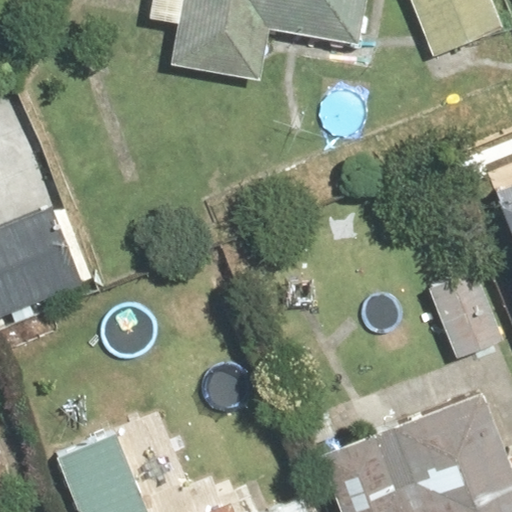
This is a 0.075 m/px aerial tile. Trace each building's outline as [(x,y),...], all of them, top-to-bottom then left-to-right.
[(380,0),(182,0),(174,54),(270,69),(278,18),(375,33),(380,0)] [(511,12),(507,0),(417,0),(436,49),(511,20),(511,12)] [(65,190),(0,217),(0,314),(101,271),(65,190)] [(511,232),(511,193),(498,199),(511,232)] [(511,511),(511,404),(485,340),(317,410),(359,511),(511,511)] [(175,511),(249,511),(239,486),(175,511)]
